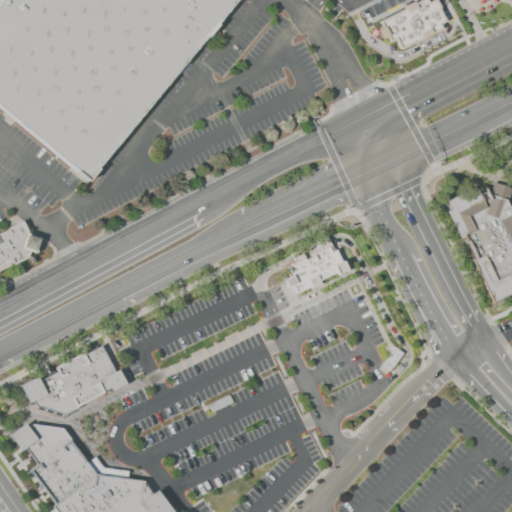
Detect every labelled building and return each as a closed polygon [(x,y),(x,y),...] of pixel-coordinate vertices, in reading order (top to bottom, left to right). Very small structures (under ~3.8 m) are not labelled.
[(234,0),(0,0),(0,113),(84,183),(234,0)] [(433,0),(428,0),(425,1),(424,0),(420,0),(377,18),(387,42),(393,39),(396,47),(445,27),(433,0)] [(467,0),(501,0),(474,13),(467,0)] [(490,305),(511,294),(511,169),(440,202),(490,305)] [(0,231),(18,222),(28,239),(24,258),(0,270),(0,231)] [(329,246),(327,241),(324,236),(288,254),(291,259),(293,264),(329,246)] [(333,249),(338,261),(339,260),(343,269),(334,274),(332,272),(316,280),(317,283),(309,287),(308,286),(294,293),(290,285),(285,287),(281,278),(285,276),(282,270),(293,264),(329,246),(331,250),(333,249)] [(391,346),(400,353),(390,367),(383,362),(389,354),(387,352),(391,346)] [(97,347),(117,383),(58,415),(32,407),(22,388),(97,347)] [(228,394),(232,402),(211,412),(207,405),(228,394)] [(91,475),(56,428),(29,424),(14,437),(34,465),(26,471),(51,505),(91,475)] [(48,507),(51,511),(162,511),(140,482),(91,475),(51,505),(48,507)]
